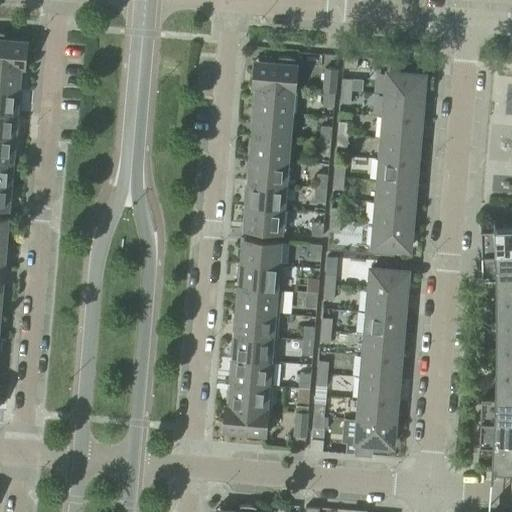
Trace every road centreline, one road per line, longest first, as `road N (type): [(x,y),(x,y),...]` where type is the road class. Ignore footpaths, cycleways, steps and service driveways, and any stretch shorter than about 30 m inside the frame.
road 1 (residential): [(188,460),(228,2)]
road 2 (residential): [(437,480),(472,22)]
road 3 (residential): [(21,447),(58,0)]
road 4 (tertiary): [(137,456),(151,263),(131,156)]
road 5 (tertiary): [(131,156),(94,267),(78,451)]
road 6 (residential): [(188,460),(437,480)]
road 7 (residential): [(472,22),(228,2)]
road 8 (tertiary): [(131,156),(145,0)]
